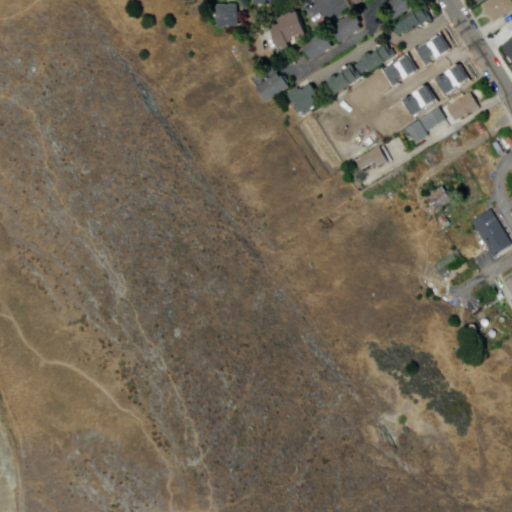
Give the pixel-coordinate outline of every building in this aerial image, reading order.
[(419,0),(421,2),(396,18),(387,3),(391,0),(419,0)] [(487,8),(499,0),(511,0),(511,15),(498,25),(487,8)] [(219,6),(242,6),(242,28),(220,29),(219,6)] [(423,6),(431,17),(416,26),(418,28),(410,34),(408,31),(400,35),(394,24),(423,6)] [(301,8),(309,34),(291,40),(293,45),(282,48),(272,18),(301,8)] [(358,10),(365,22),(362,23),(365,27),(343,41),(333,26),(358,10)] [(329,29),(336,40),(334,42),(337,46),(314,60),(305,44),(329,29)] [(501,41),(511,34),(511,57),(511,58),(501,41)] [(357,63),(389,42),(397,55),(370,72),(369,71),(364,74),(357,63)] [(356,65),(364,77),(338,94),(330,81),(356,65)] [(458,66),(467,79),(436,99),(424,81),(444,68),(447,72),(458,66)] [(404,71),(414,86),(395,98),(385,84),(404,71)] [(286,76),(292,86),(267,101),(258,87),(281,73),(283,77),(286,76)] [(311,82),(313,85),(315,84),(321,93),(316,96),(321,105),(305,115),(302,111),(299,113),(287,94),(299,87),(300,89),(311,82)] [(364,99),(376,91),(385,104),(373,112),(364,99)] [(388,106),(411,92),(420,107),(402,119),(397,109),(392,112),(388,106)] [(448,107),(473,92),(482,107),(457,122),(448,107)] [(421,119),(441,107),(449,120),(429,132),(421,119)] [(408,129),(421,121),(431,136),(418,144),(408,129)] [(384,148),(391,162),(381,168),(378,162),(363,170),(358,161),(384,148)] [(422,156),(433,149),(438,156),(427,163),(422,156)] [(492,209),(511,240),(511,246),(495,258),(472,222),(492,209)] [(436,266),(460,251),(466,261),(452,270),(454,274),(444,279),(436,266)] [(511,301),(511,300),(511,299),(511,294),(511,295),(503,282),(511,276),(511,301)]
